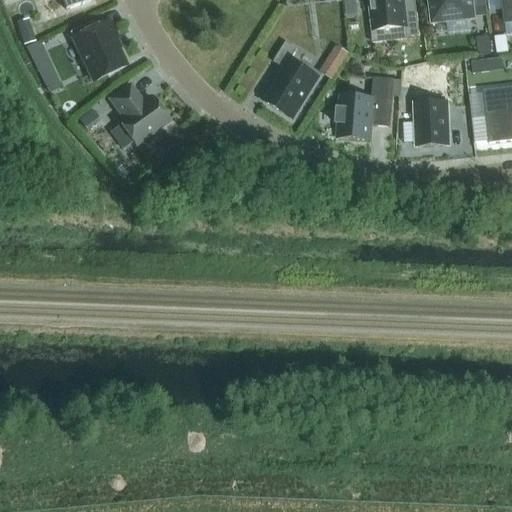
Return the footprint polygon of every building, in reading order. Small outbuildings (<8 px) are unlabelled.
[(13,0),(14,0),(61,0),(65,12),(91,4),(89,0),(13,0)] [(420,38),(418,15),(405,16),(403,0),(370,0),(374,33),(406,30),(407,39),(420,38)] [(429,0),(432,26),(476,21),(473,0),(429,0)] [(511,0),(502,0),(504,12),(505,25),(511,24),(511,0)] [(357,1),(344,2),(346,19),(359,17),(357,1)] [(93,24),(70,34),(93,83),(126,67),(114,42),(118,40),(109,23),(96,30),(93,24)] [(33,33),(21,37),(23,47),(35,43),(33,33)] [(507,37),(495,39),(497,55),(509,54),(507,37)] [(490,38),(478,39),(480,59),(492,57),(490,38)] [(285,70),(264,103),(294,122),(320,80),(291,62),(298,52),(286,44),(274,64),(285,70)] [(324,71),(338,78),(352,51),(338,44),(324,71)] [(50,68),(45,56),(32,61),(38,73),(50,68)] [(473,64),(474,75),(489,74),(488,62),(473,64)] [(339,109),(337,126),(341,127),(340,141),(370,143),(372,126),(378,126),(378,128),(391,129),(394,97),(395,83),(395,82),(374,80),(372,101),(344,98),(343,109),(339,109)] [(395,83),(394,97),(401,97),(402,83),(395,83)] [(130,88),(110,102),(123,120),(119,123),(136,147),(169,124),(152,100),(142,107),(137,101),(139,100),(130,88)] [(511,90),(487,93),(492,144),(511,141),(511,90)] [(448,104),(416,106),(418,150),(450,148),(448,104)] [(99,123),(92,113),(88,115),(96,126),(99,123)]
